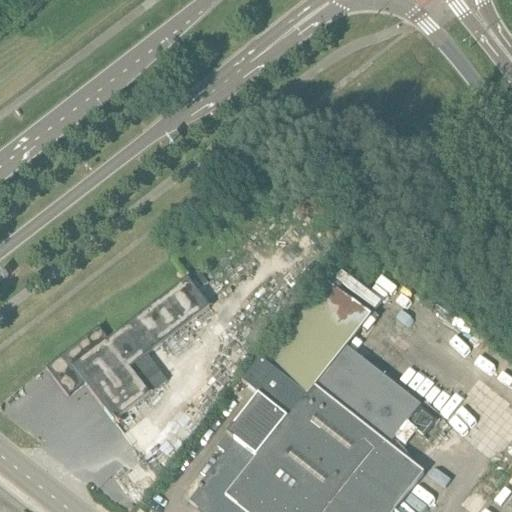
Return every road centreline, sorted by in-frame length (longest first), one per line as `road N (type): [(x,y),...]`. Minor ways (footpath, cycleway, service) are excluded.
road 1 (tertiary): [(0,254),(295,28)]
road 2 (tertiary): [(210,0),(0,160)]
road 3 (trunk): [(389,3),(434,31),(511,133)]
